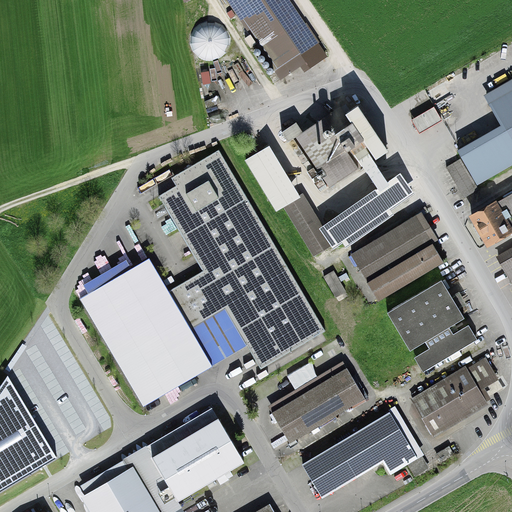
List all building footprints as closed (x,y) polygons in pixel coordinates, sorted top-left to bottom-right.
[(304,73),(328,57),(318,43),(320,42),(306,23),(305,23),(289,0),(225,0),(280,80),(300,67),(304,73)] [(511,163),(511,90),(489,104),(501,125),(458,150),(477,183),(511,163)] [(386,152),(356,107),(345,114),(341,107),(302,132),(296,122),(280,132),(287,142),(296,136),(329,187),(363,165),(378,188),(387,182),(372,158),(375,156),(376,159),(386,152)] [(323,226),(303,193),(299,195),(269,146),(245,161),(276,212),(284,208),(313,257),(331,247),(319,228),(323,226)] [(326,331),(219,150),(171,178),(176,186),(159,196),(203,271),(168,291),(149,258),(79,299),(142,406),(247,346),(260,369),(326,331)] [(459,159),(446,166),(464,197),(477,189),(459,159)] [(378,188),(323,226),(319,228),(331,247),(332,249),(342,242),(346,247),(394,215),(391,210),(414,194),(400,173),(387,182),(378,188)] [(511,193),(472,216),(487,244),(510,231),(511,229),(511,193)] [(351,257),(378,300),(443,261),(416,217),(351,257)] [(511,229),(510,231),(511,233),(511,247),(497,256),(511,282),(511,229)] [(333,271),(324,276),(336,296),(345,291),(333,271)] [(441,280),(386,312),(409,350),(425,341),(429,348),(414,357),(423,371),(477,339),(468,324),(453,333),(448,326),(464,317),(441,280)] [(485,358),(412,402),(432,435),(487,401),(478,386),(495,376),(485,358)] [(364,397),(347,368),(271,412),(288,441),(364,397)] [(0,386),(0,492),(57,459),(7,376),(0,386)] [(424,455),(395,406),(388,410),(390,412),(302,465),(322,499),(383,462),(390,475),(408,465),(422,456),(424,455)] [(217,417),(85,496),(94,511),(159,511),(244,462),(217,417)] [(449,445),(436,453),(441,461),(454,453),(449,445)] [(422,456),(408,465),(415,477),(429,468),(422,456)]
